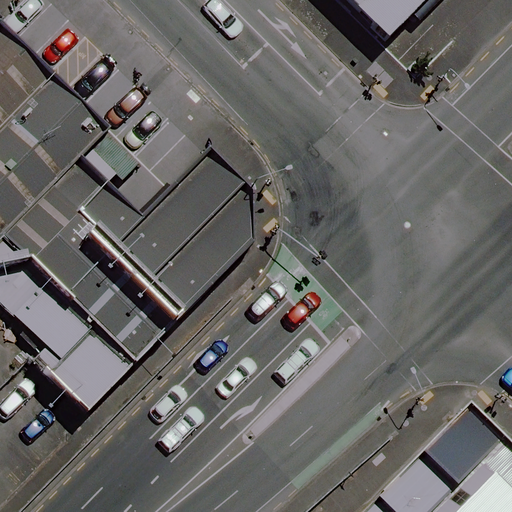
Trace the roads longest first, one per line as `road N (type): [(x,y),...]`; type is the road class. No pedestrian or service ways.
road 1 (secondary): [(467,278),(259,465),(170,499)]
road 2 (secondary): [(170,499),(214,402),(395,213)]
road 3 (tertiary): [(395,213),(290,118),(179,0)]
road 4 (secondary): [(395,213),(511,88)]
